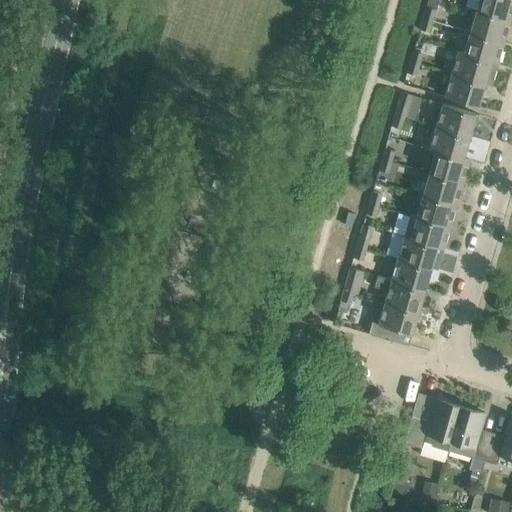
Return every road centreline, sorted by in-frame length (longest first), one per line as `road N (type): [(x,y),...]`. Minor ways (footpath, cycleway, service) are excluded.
road 1 (secondary): [(7,319),(69,0)]
road 2 (residential): [(511,383),(458,362),(458,338),(511,155)]
road 3 (secondary): [(0,447),(7,319)]
